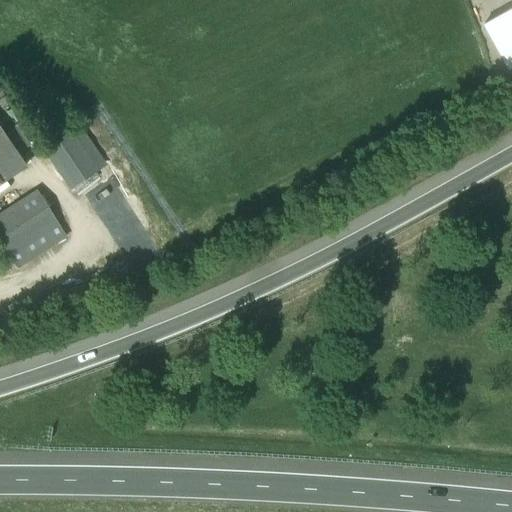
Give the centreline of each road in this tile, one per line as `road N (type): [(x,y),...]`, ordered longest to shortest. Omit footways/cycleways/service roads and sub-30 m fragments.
road 1 (motorway): [(511,155),(200,313),(0,386)]
road 2 (motorway): [(511,504),(278,485),(0,480)]
